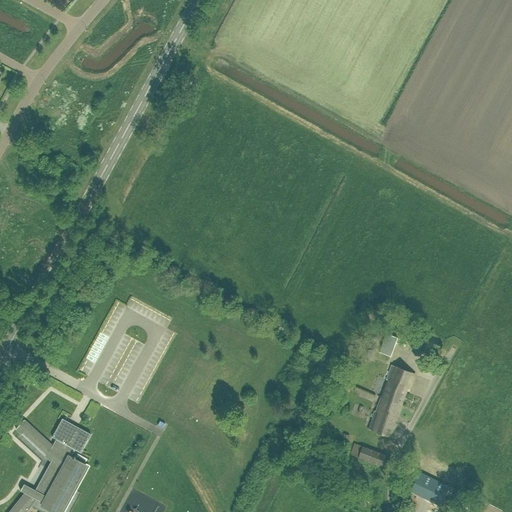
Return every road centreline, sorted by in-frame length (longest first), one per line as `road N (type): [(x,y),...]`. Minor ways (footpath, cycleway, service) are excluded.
road 1 (tertiary): [(0,360),(200,0)]
road 2 (residential): [(389,511),(394,453),(439,371)]
